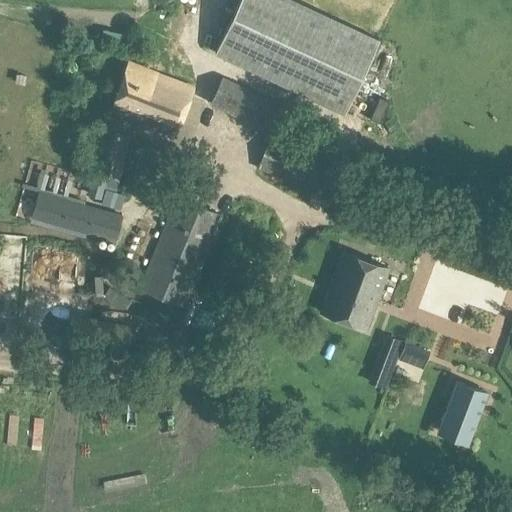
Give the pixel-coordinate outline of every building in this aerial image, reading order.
[(340,100),(373,24),(317,0),(227,0),(209,43),(340,100)] [(129,63),(111,111),(175,136),(193,87),(129,63)] [(259,115),(265,98),(254,95),(258,84),(231,74),(228,81),(210,74),(202,95),(259,115)] [(62,107),(75,138),(113,121),(105,103),(98,106),(92,94),(62,107)] [(93,172),(88,194),(101,198),(103,188),(106,189),(102,203),(120,208),(124,194),(116,191),(130,134),(105,128),(98,155),(104,156),(100,174),(93,172)] [(327,159),(269,137),(257,169),(316,191),(327,159)] [(123,215),(38,192),(31,218),(115,242),(123,215)] [(163,206),(171,208),(139,289),(184,308),(223,215),(175,196),(175,197),(168,194),(163,206)] [(44,235),(44,263),(65,264),(65,235),(44,235)] [(389,268),(342,251),(319,311),(367,329),(389,268)] [(376,365),(391,371),(401,342),(387,337),(376,365)] [(423,367),(428,352),(406,343),(400,358),(423,367)] [(456,381),(441,422),(472,434),(487,393),(456,381)]
